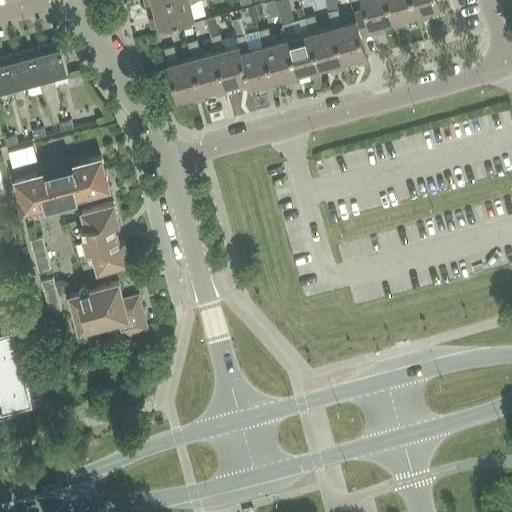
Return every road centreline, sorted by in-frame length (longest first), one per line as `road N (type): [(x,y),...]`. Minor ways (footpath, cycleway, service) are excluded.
road 1 (unclassified): [(168,162),(506,67)]
road 2 (unclassified): [(239,420),(168,162)]
road 3 (secondary): [(0,509),(174,499),(254,477)]
road 4 (secondary): [(239,420),(0,504)]
road 5 (unclassified): [(168,162),(69,0)]
road 6 (secondary): [(254,477),(400,437)]
road 7 (secondary): [(385,382),(239,420)]
road 8 (secondary): [(511,354),(385,382)]
